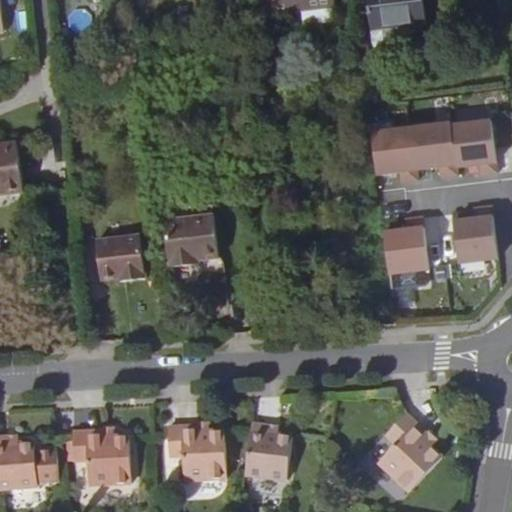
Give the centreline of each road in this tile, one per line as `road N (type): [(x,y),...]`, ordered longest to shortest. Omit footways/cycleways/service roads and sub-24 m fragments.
road 1 (residential): [(0,377),(355,358),(511,361)]
road 2 (residential): [(511,393),(490,511)]
